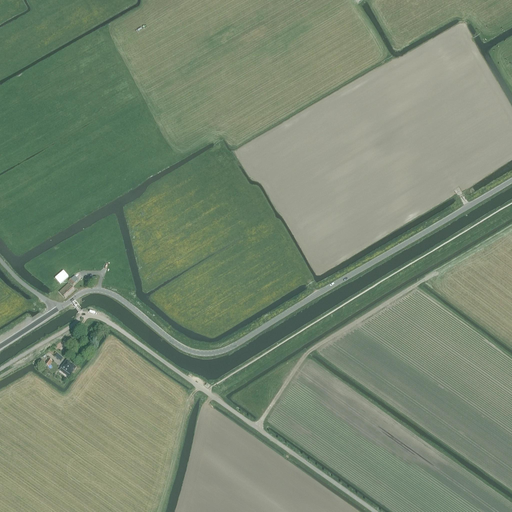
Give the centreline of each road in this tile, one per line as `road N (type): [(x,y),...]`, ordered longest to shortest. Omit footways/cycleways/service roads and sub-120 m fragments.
road 1 (unclassified): [(71,300),(106,291),(183,348),(220,352),(511,180)]
road 2 (unclassified): [(375,511),(116,326),(81,312)]
